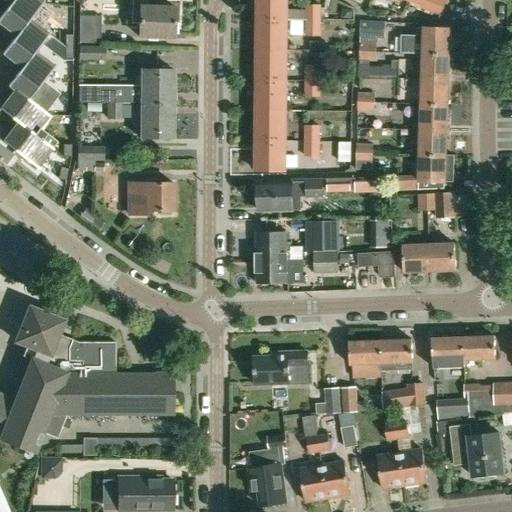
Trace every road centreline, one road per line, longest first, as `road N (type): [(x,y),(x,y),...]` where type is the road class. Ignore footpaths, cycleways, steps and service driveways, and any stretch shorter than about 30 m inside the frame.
road 1 (residential): [(213,310),(209,22),(217,0)]
road 2 (residential): [(493,298),(485,0)]
road 3 (residential): [(493,298),(213,310)]
road 4 (residential): [(213,310),(170,303),(118,279),(0,191)]
road 5 (residential): [(215,511),(213,310)]
